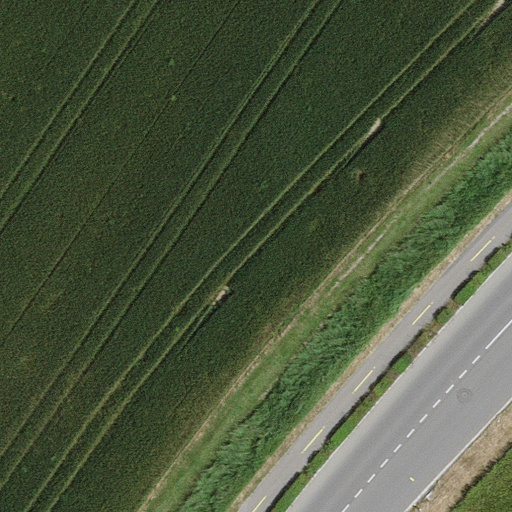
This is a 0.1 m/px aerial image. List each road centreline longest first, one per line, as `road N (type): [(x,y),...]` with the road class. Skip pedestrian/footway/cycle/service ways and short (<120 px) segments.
road 1 (track): [(168,511),(272,374),(511,120)]
road 2 (secondary): [(511,326),(345,511)]
